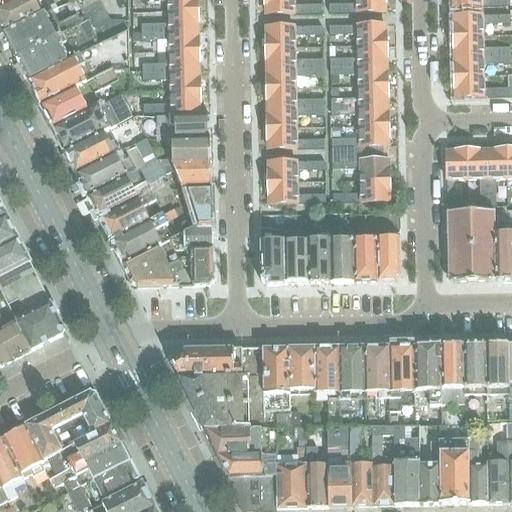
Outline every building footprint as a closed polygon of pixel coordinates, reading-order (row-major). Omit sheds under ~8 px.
[(0,28),(4,36),(44,16),(38,4),(44,0),(19,0),(0,10),(0,28)] [(0,0),(0,10),(19,0),(0,0)] [(83,11),(102,2),(100,0),(81,0),(78,2),(83,11)] [(169,13),(198,12),(197,0),(141,0),(141,2),(169,1),(169,13)] [(294,0),(265,0),(266,15),(322,14),(322,6),(295,6),(294,0)] [(385,0),(356,0),(357,6),(330,6),(330,14),(386,13),(385,0)] [(88,21),(107,12),(102,2),(83,11),(88,21)] [(111,23),(112,21),(107,12),(88,21),(93,31),(111,23)] [(142,34),(198,32),(198,12),(169,13),(170,25),(142,26),(142,34)] [(46,14),(44,16),(4,36),(16,60),(70,32),(65,22),(52,28),(46,14)] [(455,38),(483,38),(483,25),(511,24),(510,16),(454,17),(455,38)] [(100,45),(107,42),(128,32),(126,21),(112,21),(111,23),(93,31),(100,45)] [(358,48),(387,47),(386,27),(330,28),(330,36),(358,36),(358,48)] [(267,50),(296,49),(295,36),(323,36),(323,28),(267,29),(267,50)] [(28,83),(70,61),(63,47),(75,41),(70,32),(16,60),(28,83)] [(171,53),(199,52),(198,32),(142,34),(142,41),(170,41),(171,53)] [(455,58),(511,57),(511,49),(484,49),(483,38),(455,38),(455,58)] [(331,69),(387,67),(387,47),(358,48),(358,60),(331,60),(331,69)] [(267,69),(324,68),(323,60),(296,61),(296,49),(267,50),(267,69)] [(143,74),(199,72),(199,52),(171,53),(171,65),(143,66),(143,74)] [(88,84),(80,69),(86,66),(81,55),(70,61),(28,83),(41,108),(88,84)] [(455,78),(484,77),(484,65),(511,65),(511,57),(455,58),(455,78)] [(359,88),(388,87),(387,67),(331,69),(331,77),(359,76),(359,88)] [(268,89),(296,89),(296,77),(324,76),(324,68),(267,69),(268,89)] [(172,93),(200,92),(199,72),(143,74),(143,82),(171,81),(172,93)] [(52,131),(97,108),(92,97),(95,95),(94,94),(110,86),(104,76),(88,84),(41,108),(52,131)] [(484,77),(455,78),(456,98),(511,97),(511,76),(508,77),(509,89),(485,90),(484,77)] [(332,108),(388,107),(388,87),(359,88),(359,100),(332,100),(332,108)] [(268,109),(324,108),(324,100),(297,101),(296,89),(268,89),(268,109)] [(200,92),(172,93),(172,105),(144,106),(144,115),(200,113),(200,92)] [(64,154),(105,132),(131,119),(120,97),(97,108),(52,131),(64,154)] [(360,128),(389,127),(388,107),(332,108),(332,116),(360,116),(360,128)] [(268,129),(297,128),(297,117),(324,116),(324,108),(268,109),(268,129)] [(162,141),(173,141),(211,140),(210,115),(158,117),(158,127),(168,127),(168,133),(162,133),(162,141)] [(360,148),(387,147),(389,147),(389,127),(360,128),(360,140),(333,141),(333,149),(360,148)] [(297,128),(268,129),(269,150),(325,149),(325,141),(297,141),(297,128)] [(75,176),(123,152),(118,142),(112,145),(105,132),(64,154),(75,176)] [(173,164),(211,163),(211,140),(173,141),(173,164)] [(147,141),(135,147),(146,168),(158,162),(147,141)] [(360,162),(388,161),(387,147),(360,148),(360,162)] [(360,148),(333,149),(333,163),(333,171),(361,170),(361,182),(390,181),(389,161),(388,161),(360,162),(360,148)] [(496,180),(508,180),(507,151),(488,152),(489,208),(497,208),(496,180)] [(128,163),(123,152),(75,176),(87,199),(134,175),(137,173),(131,161),(128,163)] [(456,181),(469,181),(468,152),(447,152),(448,209),(456,209),(456,181)] [(480,208),(489,208),(488,152),(468,152),(469,181),(480,181),(480,208)] [(269,184),(298,183),(298,171),(325,170),(325,162),(269,164),(269,184)] [(186,189),(212,188),(211,163),(173,164),(183,189),(186,189)] [(141,188),(134,175),(87,199),(94,213),(90,215),(94,223),(98,221),(153,193),(149,184),(141,188)] [(390,181),(361,182),(361,195),(334,195),(334,203),(390,202),(390,181)] [(298,183),(269,184),(270,204),(326,203),(326,195),(298,195),(298,183)] [(212,188),(186,189),(198,229),(213,229),(212,188)] [(110,243),(151,223),(145,210),(158,203),(153,193),(98,221),(110,243)] [(168,224),(179,219),(175,211),(164,216),(155,221),(151,223),(110,243),(121,266),(159,247),(173,240),(167,228),(170,226),(168,224)] [(155,221),(164,216),(163,212),(153,217),(155,221)] [(496,282),(495,236),(495,227),(495,212),(448,213),(449,263),(449,278),(454,283),(491,282),(496,282)] [(377,226),(400,226),(400,214),(377,214),(377,226)] [(0,221),(0,249),(19,240),(8,218),(0,221)] [(194,229),(173,241),(178,250),(190,250),(214,249),(213,229),(198,229),(194,229)] [(271,231),(260,231),(261,264),(261,281),(266,286),(267,286),(285,286),(284,232),(271,232),(271,231)] [(299,232),(284,232),(285,286),(309,285),(308,241),(307,234),(299,234),(299,232)] [(511,281),(511,235),(495,236),(496,282),(511,281)] [(377,240),(378,284),(396,284),(401,279),(400,239),(377,240)] [(0,249),(0,277),(30,262),(19,240),(0,249)] [(354,285),(353,240),(330,241),(331,285),(354,285)] [(354,285),(378,284),(377,240),(353,240),(354,285)] [(309,285),(331,285),(330,241),(308,241),(309,285)] [(182,259),(169,265),(159,247),(121,266),(131,286),(137,290),(197,288),(182,259)] [(197,288),(198,288),(209,288),(214,280),(214,249),(190,250),(190,259),(182,259),(197,288)] [(30,262),(0,277),(0,286),(2,291),(12,287),(26,316),(16,320),(17,321),(32,352),(62,336),(65,330),(30,262)] [(7,326),(0,312),(0,344),(10,364),(32,352),(17,321),(7,326)] [(0,368),(10,364),(0,344),(0,368)] [(487,396),(509,395),(508,345),(486,346),(487,396)] [(430,347),(415,348),(416,393),(415,393),(415,400),(415,408),(424,408),(423,397),(421,397),(421,393),(431,393),(431,407),(442,407),(442,392),(441,347),(441,346),(430,347)] [(464,407),(464,396),(463,346),(441,347),(442,392),(442,407),(464,407)] [(464,396),(465,396),(487,396),(486,346),(463,346),(464,396)] [(389,348),(365,349),(366,394),(380,394),(380,401),(390,401),(389,348)] [(415,348),(389,348),(390,401),(391,413),(401,412),(401,400),(415,400),(415,393),(416,393),(415,348)] [(315,349),(290,350),(290,392),(315,392),(315,349)] [(339,349),(315,349),(315,392),(316,395),(330,394),(330,415),(341,415),(341,414),(340,401),(339,349)] [(365,349),(339,349),(340,401),(350,401),(350,394),(366,394),(365,349)] [(243,379),(264,378),(264,350),(243,351),(243,379)] [(265,413),(291,413),(290,392),(290,350),(264,350),(264,378),(265,413)] [(179,380),(243,379),(243,351),(184,352),(182,353),(179,353),(173,356),(171,358),(169,359),(179,380)] [(264,378),(243,379),(179,380),(204,431),(250,430),(265,430),(265,413),(264,378)] [(91,393),(61,409),(79,444),(113,427),(97,395),(91,393)] [(61,409),(26,426),(44,461),(52,458),(59,454),(79,444),(61,409)] [(351,414),(341,414),(341,415),(341,428),(349,428),(351,428),(351,414)] [(34,478),(49,470),(44,462),(44,461),(26,426),(3,439),(23,478),(24,480),(33,475),(34,478)] [(419,507),(419,467),(418,426),(393,427),(394,472),(395,508),(419,507)] [(79,444),(59,454),(64,463),(69,460),(74,469),(122,445),(113,427),(79,444)] [(372,448),(373,465),(373,508),(395,508),(394,472),(381,472),(380,427),(372,427),(372,448)] [(341,428),(328,428),(329,466),(329,509),(351,509),(350,454),(349,446),(349,428),(341,428)] [(250,430),(204,431),(218,457),(261,456),(261,446),(251,446),(250,430)] [(12,483),(23,478),(3,439),(0,440),(0,482),(9,500),(18,496),(12,483)] [(441,506),(442,506),(470,506),(469,449),(469,442),(440,443),(440,467),(441,506)] [(489,505),(510,505),(509,444),(499,444),(500,463),(488,464),(488,466),(489,505)] [(67,494),(70,493),(82,487),(89,484),(131,463),(122,445),(74,469),(61,475),(54,479),(53,479),(49,481),(54,490),(63,486),(67,494)] [(357,446),(349,446),(351,509),(373,508),(373,465),(358,465),(357,446)] [(277,467),(276,467),(276,477),(277,510),(308,510),(307,449),(297,449),(298,463),(303,463),(303,467),(277,467)] [(317,449),(307,449),(308,510),(329,509),(329,466),(317,466),(317,449)] [(489,505),(488,466),(478,466),(478,449),(469,449),(470,506),(489,505)] [(261,456),(218,457),(229,479),(276,477),(276,467),(276,455),(261,456)] [(53,479),(54,479),(61,475),(52,458),(44,461),(44,462),(49,470),(53,479)] [(98,502),(112,495),(140,480),(131,463),(89,484),(98,502)] [(441,506),(440,467),(419,467),(419,507),(441,506)] [(276,477),(229,479),(245,511),(277,510),(276,477)] [(0,504),(9,500),(0,482),(0,504)] [(148,511),(155,509),(142,484),(93,509),(82,487),(70,493),(79,511),(148,511)]
